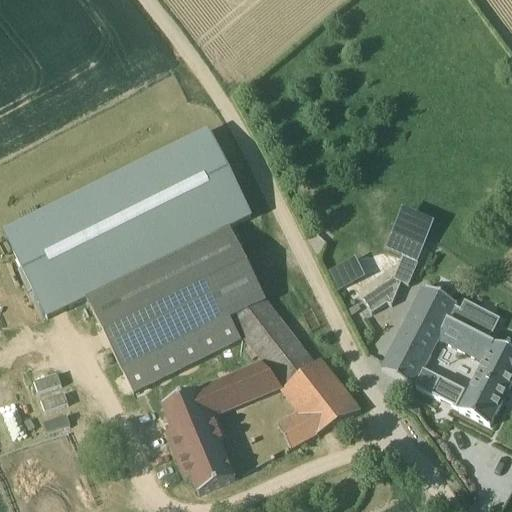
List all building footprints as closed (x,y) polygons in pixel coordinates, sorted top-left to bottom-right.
[(88,303),(232,232),(253,221),(209,132),(3,235),(47,323),(88,303)] [(244,342),(229,322),(266,304),(232,232),(88,303),(124,375),(134,397),(244,342)] [(417,267),(424,251),(410,245),(404,260),(403,260),(403,261),(404,262),(404,261),(417,267)] [(372,317),(373,317),(387,307),(392,309),(402,286),(394,282),(393,281),(362,302),(372,317)] [(511,350),(508,348),(506,351),(494,345),(494,346),(488,343),(491,338),(492,338),(501,322),(465,304),(461,312),(456,310),(458,307),(425,290),(394,349),(392,353),(382,373),(414,390),(415,389),(416,390),(416,391),(438,402),(440,403),(453,409),(453,410),(458,412),(459,412),(459,414),(490,430),(511,387),(511,350)] [(244,342),(262,366),(280,394),(316,367),(266,304),(229,322),(244,342)] [(296,415),(277,425),(282,435),(291,453),(361,415),(320,362),(316,367),(280,394),(296,415)] [(280,394),(262,366),(199,393),(199,394),(161,410),(172,435),(165,438),(185,485),(191,483),(198,499),(236,482),(221,446),(227,444),(217,421),(280,394)] [(29,382),(36,415),(67,408),(60,375),(29,382)] [(67,416),(38,426),(42,438),(71,429),(67,416)]
